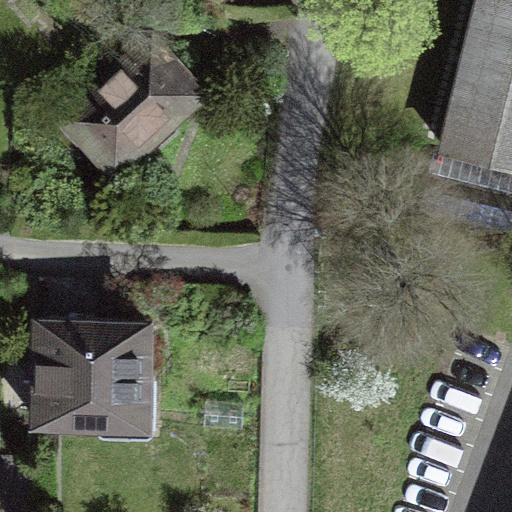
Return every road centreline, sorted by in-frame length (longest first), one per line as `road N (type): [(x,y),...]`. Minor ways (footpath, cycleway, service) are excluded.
road 1 (residential): [(288,267),(0,247)]
road 2 (residential): [(288,267),(300,112),(325,0)]
road 3 (residential): [(284,511),(288,267)]
